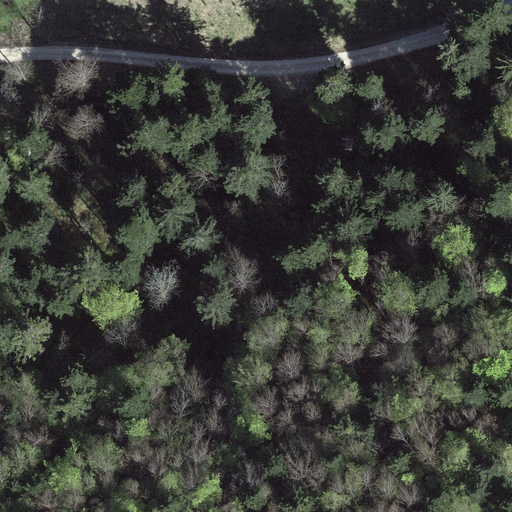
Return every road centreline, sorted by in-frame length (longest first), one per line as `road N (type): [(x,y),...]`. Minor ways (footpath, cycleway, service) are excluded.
road 1 (track): [(0,86),(282,253),(314,259),(450,247),(511,258)]
road 2 (track): [(0,59),(128,57),(260,70),(327,64),(390,50),(511,2)]
